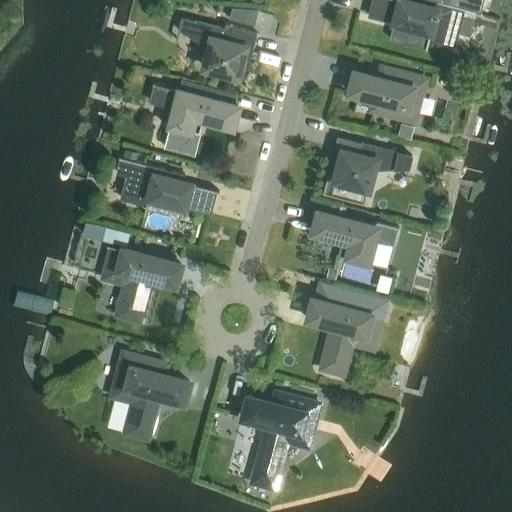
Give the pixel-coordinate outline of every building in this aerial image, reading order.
[(481,12),(484,0),(413,0),(413,2),(406,0),(373,0),(370,15),(395,22),(430,32),(428,42),(429,42),(430,39),(454,46),(464,9),(476,12),(476,11),(481,12)] [(234,4),(231,19),(255,25),(259,10),(234,4)] [(182,17),(179,31),(180,31),(180,30),(210,48),(205,67),(238,76),(245,46),(254,49),(258,32),(225,24),(225,28),(182,17)] [(355,71),(350,92),(377,99),(375,109),(369,107),(369,108),(415,121),(426,79),(380,66),(380,68),(385,69),(383,78),(355,71)] [(222,90),(202,84),(182,79),(179,90),(154,83),(153,84),(155,85),(151,101),(175,107),(170,125),(200,132),(204,119),(233,126),(239,105),(219,100),(222,90)] [(402,124),(399,135),(411,138),(414,127),(402,124)] [(338,136),(335,148),(343,150),(336,178),(328,176),(323,193),(364,204),(374,169),(408,168),(409,169),(413,155),(338,136)] [(120,157),(119,158),(116,172),(128,175),(122,198),(147,204),(146,207),(147,207),(150,198),(185,207),(186,207),(210,213),(216,191),(219,192),(220,190),(179,180),(181,174),(185,175),(186,174),(120,157)] [(368,261),(374,239),(394,244),(398,228),(399,228),(400,227),(377,221),(376,222),(378,222),(377,226),(319,211),(313,232),(342,239),(339,253),(368,261)] [(131,233),(107,227),(104,240),(127,246),(131,233)] [(108,244),(107,245),(113,247),(105,277),(127,283),(118,314),(139,319),(148,287),(146,286),(149,277),(176,284),(182,263),(108,244)] [(327,278),(336,280),(339,269),(330,267),(327,278)] [(313,298),(308,319),(336,326),(333,335),(331,335),(323,367),(344,373),(352,341),(374,347),(381,317),(386,298),(321,281),(317,299),(313,298)] [(157,394),(185,402),(190,381),(162,374),(165,364),(170,366),(171,365),(125,352),(114,394),(135,400),(127,431),(152,438),(160,405),(154,404),(157,394)] [(275,485),(287,439),(309,445),(320,403),(273,391),(273,393),(279,394),(276,403),(248,396),(243,415),(271,422),(269,431),(267,431),(254,479),(275,485)]
